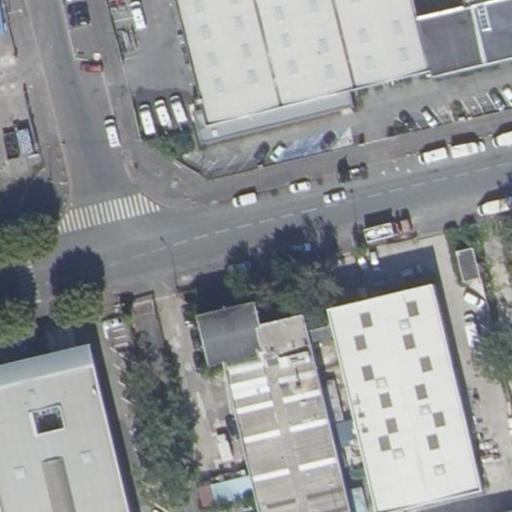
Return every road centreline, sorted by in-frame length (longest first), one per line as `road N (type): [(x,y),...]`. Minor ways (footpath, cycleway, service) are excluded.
road 1 (unclassified): [(99,260),(511,165)]
road 2 (unclassified): [(36,0),(99,260)]
